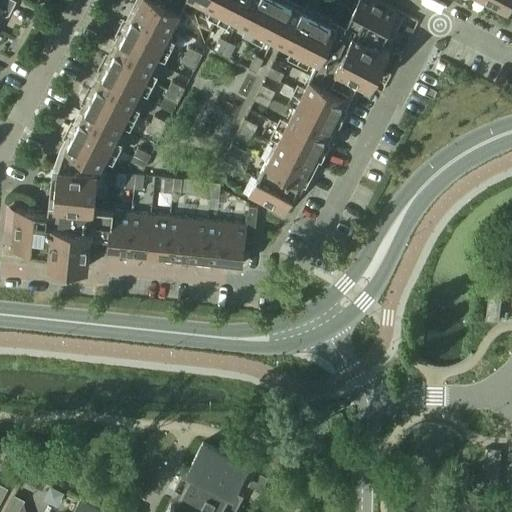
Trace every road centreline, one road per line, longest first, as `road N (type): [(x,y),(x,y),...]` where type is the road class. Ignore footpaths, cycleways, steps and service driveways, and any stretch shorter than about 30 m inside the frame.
road 1 (tertiary): [(511,133),(426,183),(368,279),(297,338),(259,345),(0,316)]
road 2 (residential): [(0,271),(92,279),(107,267),(292,287),(437,23)]
road 3 (residential): [(0,154),(80,0)]
